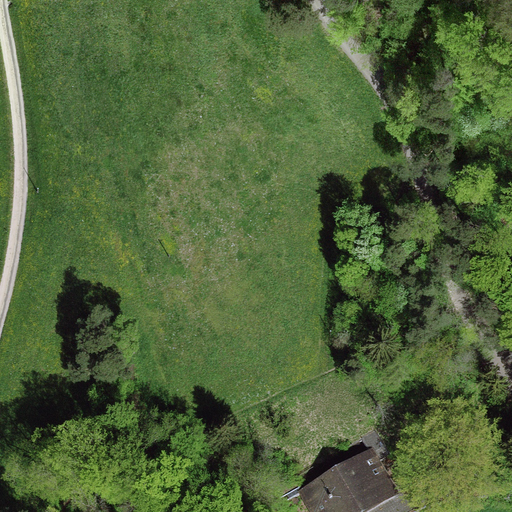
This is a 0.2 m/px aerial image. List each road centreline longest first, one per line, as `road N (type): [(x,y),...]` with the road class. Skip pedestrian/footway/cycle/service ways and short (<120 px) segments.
road 1 (track): [(319,0),(394,106),(439,244),(511,386)]
road 2 (track): [(0,319),(19,243),(22,155),(5,0)]
